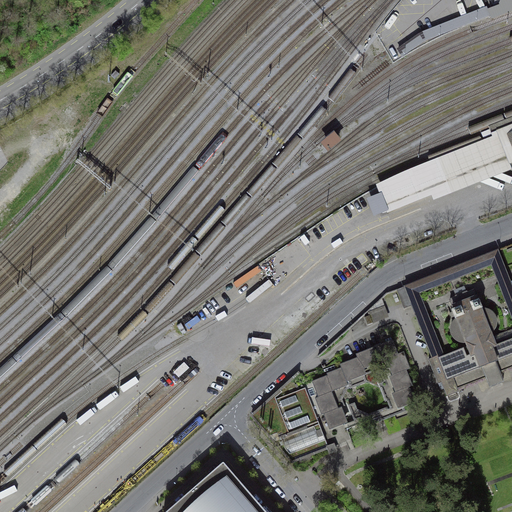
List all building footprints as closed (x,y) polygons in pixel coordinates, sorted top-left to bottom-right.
[(511,120),(488,130),(492,141),(438,162),(376,189),(386,216),(432,199),(433,204),(433,205),(511,174),(511,120)] [(334,136),(324,145),(327,148),(337,140),(334,136)] [(511,281),(511,282),(510,282),(505,268),(498,251),(498,250),(404,287),(405,288),(397,291),(404,309),(411,306),(416,319),(417,319),(431,355),(432,358),(428,360),(438,384),(442,383),(447,396),(449,395),(455,393),(458,392),(457,390),(460,388),(486,378),(490,388),(503,383),(499,373),(511,368),(511,281)] [(382,299),(363,315),(368,327),(389,319),(382,299)] [(345,418),(339,405),(343,403),(341,399),(345,390),(346,390),(351,388),(351,387),(367,381),(379,386),(382,385),(387,399),(385,400),(385,401),(388,400),(391,409),(400,405),(403,404),(404,407),(416,403),(410,387),(413,385),(407,370),(410,368),(404,352),(398,354),(393,340),(381,344),(381,343),(373,346),(374,347),(356,354),(357,358),(341,364),(343,367),(326,373),(327,375),(312,381),(318,397),(315,398),(321,415),(323,414),(329,430),(345,424),(344,421),(345,418)] [(251,416),(292,463),(328,448),(330,453),(336,451),(334,445),(328,447),(326,441),(305,388),(276,399),(275,398),(282,392),(280,390),(251,416)] [(265,511),(224,465),(224,464),(223,464),(222,464),(167,511),(265,511)]
